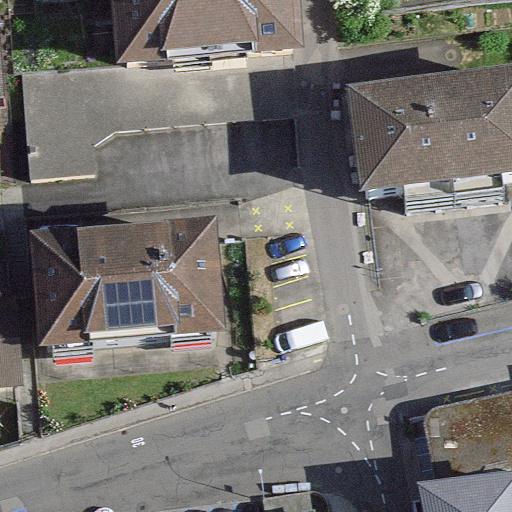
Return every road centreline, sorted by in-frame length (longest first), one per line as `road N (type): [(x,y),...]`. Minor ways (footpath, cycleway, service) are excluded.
road 1 (residential): [(367,394),(315,109),(328,0)]
road 2 (residential): [(0,507),(367,394)]
road 3 (residential): [(367,394),(511,354)]
road 4 (residential): [(391,511),(367,394)]
